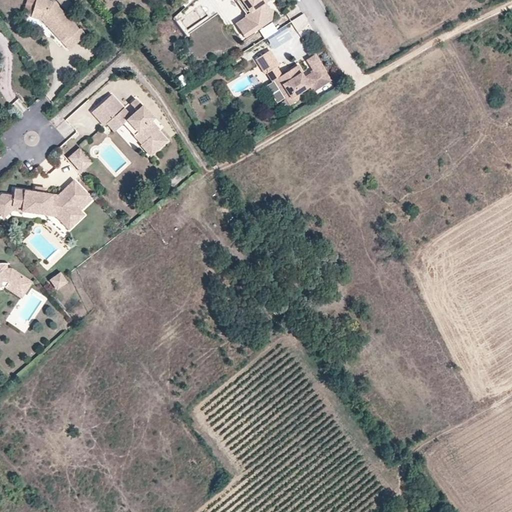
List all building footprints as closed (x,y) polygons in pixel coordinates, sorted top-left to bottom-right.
[(78,30),(54,2),(46,0),(35,0),(31,17),(42,20),(63,43),(78,30)] [(75,8),(68,0),(57,0),(69,13),(75,8)] [(267,1),(266,0),(221,0),(222,1),(222,0),(235,0),(245,14),(245,18),(235,24),(244,37),(270,20),(272,10),(268,9),(264,3),(267,1)] [(264,39),(277,31),(272,23),(259,31),(261,33),(264,39)] [(69,50),(84,36),(78,30),(63,43),(69,50)] [(274,48),(291,37),(287,30),(270,41),(274,48)] [(264,39),(261,33),(248,41),(252,47),(264,39)] [(313,92),(331,81),(314,55),(307,60),(314,71),(304,77),(301,73),(303,72),(298,65),(281,75),(276,67),(279,65),(270,50),(256,59),(265,74),(266,73),(272,82),(274,81),(278,78),(286,91),(285,98),(289,105),(297,100),(299,94),(310,87),(313,92)] [(286,91),(278,78),(274,81),(285,98),(286,91)] [(150,121),(153,118),(142,106),(136,111),(131,116),(111,95),(92,112),(104,126),(107,123),(116,116),(123,123),(127,120),(145,140),(142,144),(140,145),(150,156),(167,141),(157,131),(159,129),(150,121)] [(12,103),(20,113),(27,107),(18,98),(12,103)] [(136,111),(142,106),(136,99),(130,104),(136,111)] [(114,132),(123,123),(116,116),(107,123),(114,132)] [(145,140),(127,120),(123,123),(123,124),(142,144),(145,140)] [(91,162),(79,148),(74,153),(86,167),(91,162)] [(86,167),(74,153),(68,158),(81,172),(86,167)] [(79,209),(91,198),(73,179),(58,194),(44,192),(34,191),(13,188),(12,195),(1,193),(0,194),(0,212),(1,213),(11,204),(22,206),(21,210),(48,214),(50,204),(56,205),(61,211),(67,205),(71,209),(75,205),(79,209)] [(21,210),(22,206),(11,204),(1,213),(3,216),(12,208),(21,210)] [(83,213),(79,209),(75,205),(71,209),(67,205),(61,211),(56,205),(50,204),(48,214),(56,215),(68,228),(83,213)] [(31,282),(11,269),(7,269),(7,263),(1,263),(0,263),(0,282),(8,283),(24,294),(31,282)] [(67,282),(60,272),(49,279),(56,290),(67,282)] [(24,294),(8,283),(0,282),(0,286),(4,287),(21,298),(24,294)]
